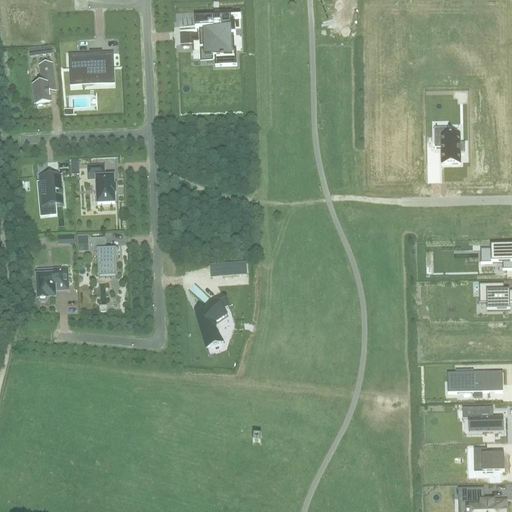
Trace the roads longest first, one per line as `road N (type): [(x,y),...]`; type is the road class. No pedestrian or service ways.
road 1 (unclassified): [(151,133),(161,345),(58,337)]
road 2 (unclassified): [(146,3),(151,133)]
road 3 (unclassified): [(151,133),(22,139)]
